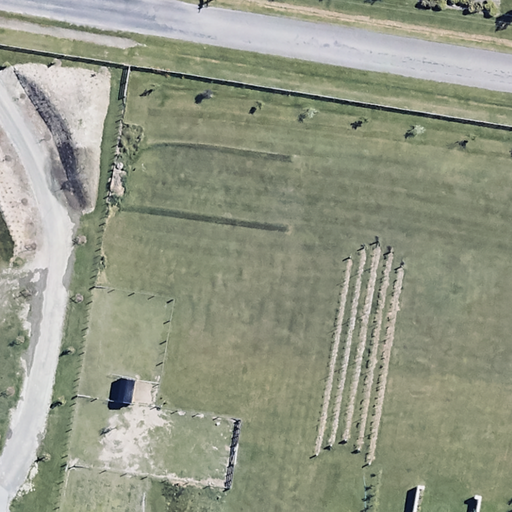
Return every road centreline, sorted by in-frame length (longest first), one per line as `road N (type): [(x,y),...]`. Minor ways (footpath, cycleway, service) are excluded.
road 1 (unknown): [(0,479),(33,442),(107,0)]
road 2 (unclassified): [(511,56),(154,0)]
